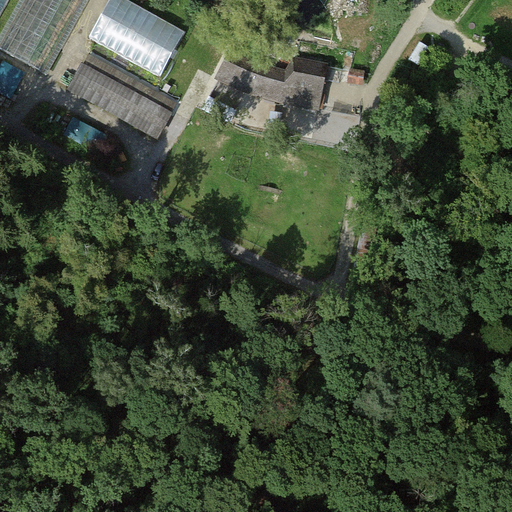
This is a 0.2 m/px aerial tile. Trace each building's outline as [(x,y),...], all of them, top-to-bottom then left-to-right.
[(91,0),(0,0),(0,50),(49,77),(91,0)] [(187,37),(120,0),(117,0),(94,44),(162,82),(187,37)] [(236,53),(222,86),(285,107),(325,112),(332,72),(293,64),(288,73),(236,53)] [(0,73),(0,88),(16,96),(29,71),(7,60),(0,73)] [(177,115),(88,67),(74,92),(164,140),(177,115)]
